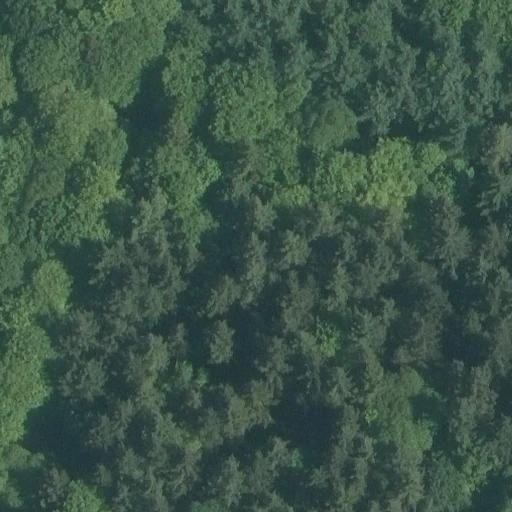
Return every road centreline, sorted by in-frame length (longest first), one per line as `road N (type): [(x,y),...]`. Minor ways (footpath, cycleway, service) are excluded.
road 1 (track): [(0,46),(511,223)]
road 2 (track): [(23,511),(187,0)]
